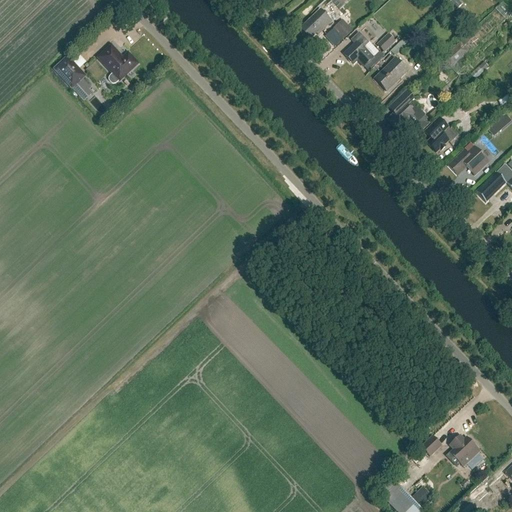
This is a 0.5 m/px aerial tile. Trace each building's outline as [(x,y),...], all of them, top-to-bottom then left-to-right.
[(333,0),(331,2),(339,11),(342,8),(348,2),(346,0),(333,0)] [(452,0),(449,3),(456,11),(461,6),(455,0),(452,0)] [(316,34),(318,36),(325,29),(324,28),(331,21),(323,13),(321,11),(314,17),(300,30),(309,40),(316,34)] [(345,24),(336,33),(343,40),(352,32),(345,24)] [(449,69),(468,52),(463,47),(478,34),(474,29),(459,43),(460,43),(441,60),(449,69)] [(373,58),(366,51),(365,53),(362,50),(369,44),(359,33),(351,41),(355,45),(344,55),(353,65),(357,61),(363,67),(373,58)] [(384,53),(395,43),(387,35),(376,45),(384,53)] [(395,57),(408,44),(404,39),(390,52),(395,57)] [(119,81),(137,65),(128,55),(121,61),(116,56),(117,54),(111,47),(98,59),(112,74),(108,78),(108,81),(111,84),(115,85),(119,81)] [(373,58),(363,67),(367,72),(382,58),(378,53),(373,58)] [(72,88),(84,77),(67,59),(55,70),(72,88)] [(386,93),(407,74),(395,61),(375,80),(386,93)] [(479,68),(483,72),(488,68),(484,63),(479,68)] [(72,90),(80,98),(89,90),(91,89),(84,80),(72,90)] [(511,92),(498,102),(503,109),(511,102),(511,92)] [(394,114),(387,121),(396,131),(402,126),(408,133),(416,126),(415,125),(424,116),(412,103),(414,101),(407,93),(397,102),(389,109),(394,114)] [(505,116),(491,128),(497,135),(511,123),(505,116)] [(441,152),(445,148),(443,146),(448,142),(442,135),(448,130),(439,120),(425,134),(431,140),(427,144),(435,154),(439,150),(441,152)] [(470,144),(463,151),(467,155),(474,148),(470,144)] [(489,163),(474,148),(467,155),(463,151),(448,166),(457,177),(466,168),(474,177),(489,163)] [(476,193),(475,194),(485,204),(486,204),(505,185),(506,185),(511,178),(511,174),(504,166),(496,174),(495,175),(476,194),(476,193)] [(430,458),(442,447),(432,436),(420,448),(430,458)] [(453,451),(446,457),(456,468),(460,465),(463,468),(466,465),(478,455),(478,454),(475,451),(476,449),(466,438),(464,441),(460,437),(449,447),(453,451)] [(478,455),(466,465),(472,471),(483,461),(478,455)] [(511,466),(505,473),(505,474),(501,478),(500,477),(494,483),(503,492),(509,486),(508,485),(511,481),(511,466)] [(393,511),(423,511),(392,480),(377,495),(393,511)] [(428,500),(419,492),(412,498),(421,507),(428,500)]
